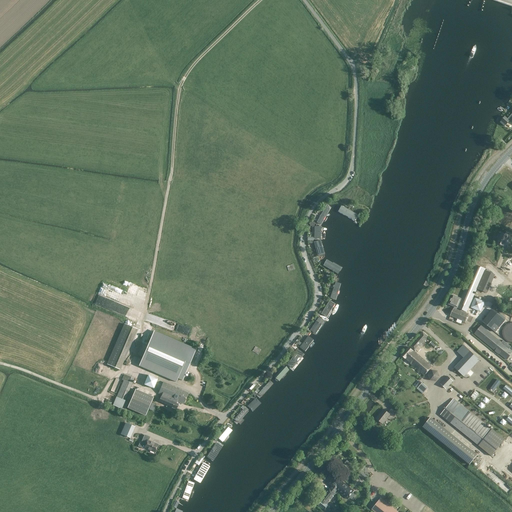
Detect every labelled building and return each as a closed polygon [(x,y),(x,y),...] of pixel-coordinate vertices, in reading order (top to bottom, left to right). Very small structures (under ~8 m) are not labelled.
[(506,125),(510,121),(505,117),(501,121),(506,125)] [(494,212),(496,207),(490,204),(488,208),(494,212)] [(358,215),(341,205),(338,211),(354,221),(358,215)] [(329,209),(325,207),(316,223),(320,225),(329,209)] [(506,234),(501,232),(497,242),(504,245),(509,235),(511,237),(511,236),(511,232),(507,231),(506,234)] [(324,255),(320,240),(313,242),(317,257),(324,255)] [(342,268),(326,259),(323,265),(338,274),(342,268)] [(459,309),(467,312),(477,289),(485,271),(486,268),(476,264),(461,299),(453,295),(449,304),(455,307),(451,316),(465,322),(469,315),(459,310),(459,309)] [(477,289),(486,293),(493,275),(485,271),(477,289)] [(341,284),(335,282),(330,298),(336,300),(341,284)] [(485,302),(476,299),(472,308),(481,311),(485,302)] [(335,304),(330,300),(321,314),(327,318),(335,304)] [(511,318),(511,317),(511,309),(497,301),(493,307),(511,318)] [(484,323),(495,333),(506,320),(494,311),(484,323)] [(326,322),(320,317),(310,331),(316,336),(326,322)] [(118,369),(136,330),(123,324),(106,364),(118,369)] [(501,343),(481,326),(475,334),(506,360),(511,352),(511,351),(509,349),(511,347),(503,341),(501,343)] [(195,349),(153,331),(147,347),(139,366),(176,382),(178,378),(182,380),(195,349)] [(415,351),(415,352),(417,354),(421,349),(419,347),(428,337),(423,332),(410,346),(415,351)] [(312,337),(308,335),(299,347),(303,350),(312,337)] [(455,368),(464,377),(467,374),(470,377),(474,373),(470,370),(480,360),(471,352),(464,345),(458,352),(465,359),(455,368)] [(258,354),(261,350),(255,346),(252,350),(258,354)] [(409,347),(401,356),(424,376),(432,367),(417,354),(415,352),(413,350),(413,351),(409,347)] [(303,352),(299,349),(287,364),(291,367),(303,352)] [(289,370),(284,366),(274,377),(279,381),(289,370)] [(437,371),(432,371),(427,375),(429,381),(436,381),(440,377),(437,371)] [(457,377),(452,372),(441,384),(446,389),(457,377)] [(158,379),(148,375),(145,384),(154,388),(158,379)] [(134,379),(126,376),(114,406),(122,409),(134,379)] [(273,384),(269,381),(258,394),(262,397),(273,384)] [(188,393),(164,382),(159,393),(162,395),(159,402),(172,407),(171,409),(175,411),(176,409),(179,404),(177,403),(177,401),(183,404),(188,393)] [(428,388),(422,383),(417,389),(423,394),(428,388)] [(126,408),(143,416),(151,397),(134,390),(126,408)] [(258,401),(255,398),(247,406),(250,409),(258,401)] [(453,399),(440,415),(492,457),(505,440),(453,399)] [(249,410),(245,407),(233,420),(237,423),(249,410)] [(390,415),(383,409),(376,419),(383,424),(390,415)] [(470,465),(477,455),(430,418),(423,427),(470,465)] [(136,428),(127,423),(122,434),(132,438),(136,428)] [(233,431),(228,427),(218,439),(223,442),(233,431)] [(145,448),(155,452),(158,445),(148,441),(150,437),(145,435),(141,443),(140,443),(138,446),(145,449),(145,448)] [(223,446),(217,441),(205,457),(211,461),(223,446)] [(207,466),(203,463),(194,479),(197,481),(207,466)] [(354,491),(343,482),(339,479),(340,477),(333,472),(327,480),(329,481),(328,483),(332,486),(337,490),(348,499),(354,491)] [(195,483),(188,480),(182,498),(189,500),(195,483)] [(335,493),(337,490),(332,486),(330,489),(322,498),(323,499),(322,500),(321,499),(317,504),(324,510),(329,505),(327,503),(327,502),(328,503),(336,494),(335,493)] [(374,511),(397,511),(391,507),(386,511),(390,506),(383,501),(379,506),(376,504),(372,510),(374,511)]
